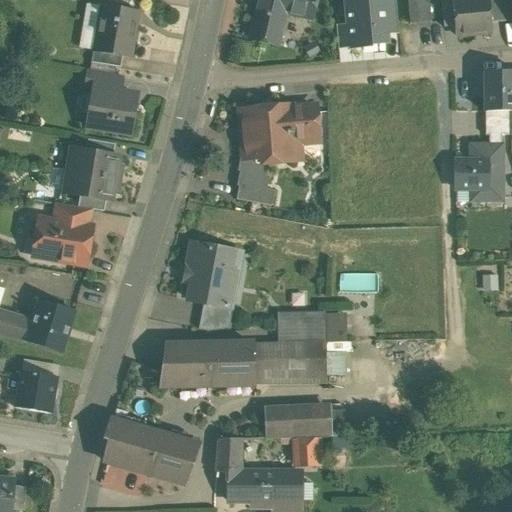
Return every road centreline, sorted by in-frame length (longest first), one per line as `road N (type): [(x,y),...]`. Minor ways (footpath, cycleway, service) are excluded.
road 1 (residential): [(156,210),(343,246),(439,248),(447,259),(448,320),(459,341),(511,357)]
road 2 (residential): [(194,84),(511,58)]
road 3 (unclassified): [(83,451),(156,210)]
road 4 (unclassified): [(156,210),(194,84)]
